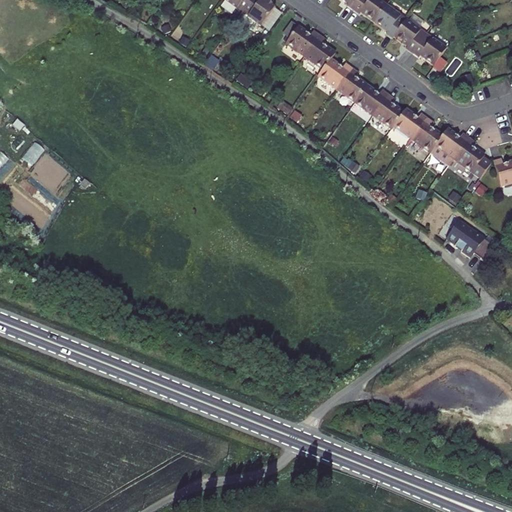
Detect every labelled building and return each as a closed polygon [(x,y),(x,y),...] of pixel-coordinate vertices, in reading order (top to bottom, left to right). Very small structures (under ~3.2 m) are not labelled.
[(226,0),(226,1),(239,10),(240,8),(246,12),(254,0),(226,0)] [(267,0),(262,0),(263,0),(262,0),(254,0),(246,12),(251,16),(250,18),(263,27),(277,7),(267,0)] [(349,6),(356,11),(364,0),(344,0),(351,5),(349,6)] [(364,13),(377,23),(390,6),(381,0),(364,0),(356,11),(362,16),(364,13)] [(388,34),(395,39),(396,38),(409,20),(390,6),(377,23),(389,33),(388,34)] [(429,35),(409,20),(396,38),(409,47),(408,49),(415,54),(429,35)] [(291,40),(300,28),(294,23),(285,35),(291,40)] [(287,46),(306,59),(322,38),(315,32),(311,38),(307,35),(308,34),(300,28),(291,40),(287,46)] [(437,67),(450,49),(429,35),(415,54),(421,58),(422,56),(437,67)] [(325,47),(329,42),(322,38),(306,59),(324,72),(333,61),(337,55),(330,49),(329,50),(325,47)] [(320,78),(338,91),(354,70),(347,65),(343,70),(339,67),(340,66),(333,61),(324,72),(320,78)] [(338,91),(356,105),(369,87),(362,82),(361,83),(357,80),(361,76),(354,70),(338,91)] [(376,94),(377,93),(369,87),(356,105),(374,118),(390,97),(383,92),(380,97),(376,94)] [(397,102),(390,97),(374,118),(393,132),(395,129),(406,114),(398,108),(397,110),(393,107),(397,102)] [(416,116),(408,111),(406,114),(395,129),(414,142),(430,120),(423,115),(419,120),(415,117),(416,116)] [(432,130),(436,125),(430,120),(414,142),(432,155),(445,138),(437,132),(436,133),(432,130)] [(450,169),(456,161),(471,141),(463,135),(460,140),(456,136),(450,131),(445,138),(432,155),(450,169)] [(477,145),(471,141),(456,161),(482,180),(492,166),(484,160),(486,157),(479,152),(478,153),(474,150),(477,145)] [(502,188),(511,184),(511,162),(510,163),(510,165),(505,166),(504,160),(494,163),(502,188)] [(454,232),(445,240),(470,259),(476,255),(485,260),(494,246),(488,243),(490,242),(459,222),(454,232)] [(19,228),(16,228),(15,228),(14,229),(15,235),(17,238),(19,242),(24,244),(25,244),(26,244),(26,243),(28,240),(29,237),(30,236),(30,235),(29,235),(27,232),(24,228),(24,227),(23,227),(19,228)]
